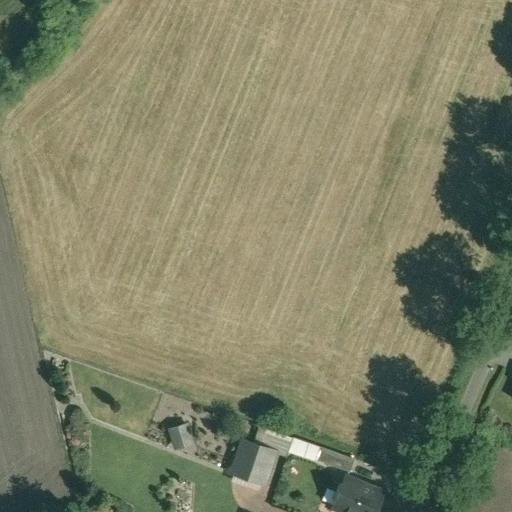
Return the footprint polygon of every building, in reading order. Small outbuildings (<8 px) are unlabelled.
[(172,428),(178,448),(192,444),(186,424),(172,428)] [(274,452),(245,443),(236,471),(264,481),(274,452)] [(322,448),(310,444),(306,456),(317,460),(322,448)] [(356,460),(322,448),(317,460),(351,472),(356,460)] [(376,511),(384,492),(347,477),(335,506),(348,511),(376,511)]
